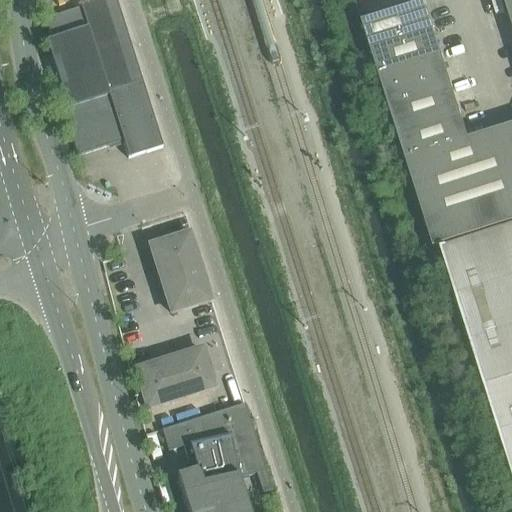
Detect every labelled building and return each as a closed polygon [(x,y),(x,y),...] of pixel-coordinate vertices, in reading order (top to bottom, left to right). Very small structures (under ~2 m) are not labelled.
[(45,22),(52,42),(46,44),(67,109),(142,85),(114,0),(105,0),(80,8),(80,11),(45,22)] [(426,6),(363,26),(372,54),(434,34),(426,6)] [(434,34),(372,54),(381,82),(443,62),(434,34)] [(443,62),(381,82),(389,109),(452,89),(443,62)] [(67,109),(67,111),(63,113),(77,158),(123,144),(124,146),(128,161),(162,150),(142,85),(67,109)] [(452,89),(389,109),(398,137),(461,117),(452,89)] [(461,117),(398,137),(407,164),(469,144),(461,117)] [(511,152),(505,132),(469,144),(407,164),(435,252),(511,227),(511,152)] [(511,232),(443,255),(511,472),(511,232)] [(189,238),(151,250),(172,316),(210,304),(189,238)] [(202,353),(135,374),(147,413),(214,392),(202,353)] [(188,449),(192,461),(186,463),(190,477),(176,481),(185,511),(247,511),(241,491),(239,481),(256,478),(262,497),(272,494),(244,407),(161,433),(168,455),(188,449)]
